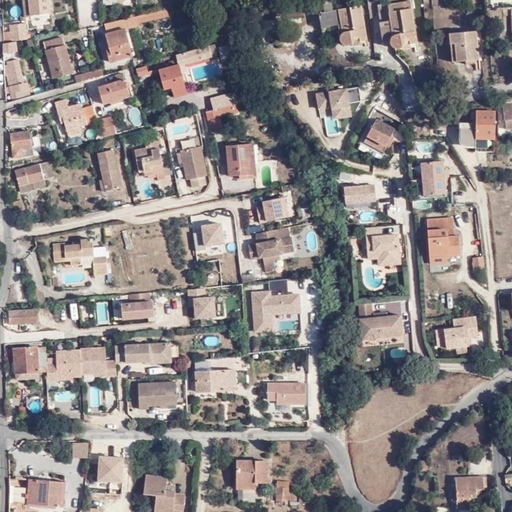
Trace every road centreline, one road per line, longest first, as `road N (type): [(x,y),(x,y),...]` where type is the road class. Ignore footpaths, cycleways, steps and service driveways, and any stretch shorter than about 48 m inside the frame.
road 1 (unclassified): [(494,384),(423,440),(397,501),(383,509),(364,506),(327,435),(0,435)]
road 2 (unknown): [(437,135),(476,187),(499,369)]
road 3 (unknown): [(400,209),(421,364),(499,369)]
road 4 (unclassified): [(0,314),(10,259),(0,165)]
road 5 (unknown): [(305,293),(312,435)]
road 6 (unclassified): [(494,384),(499,511)]
